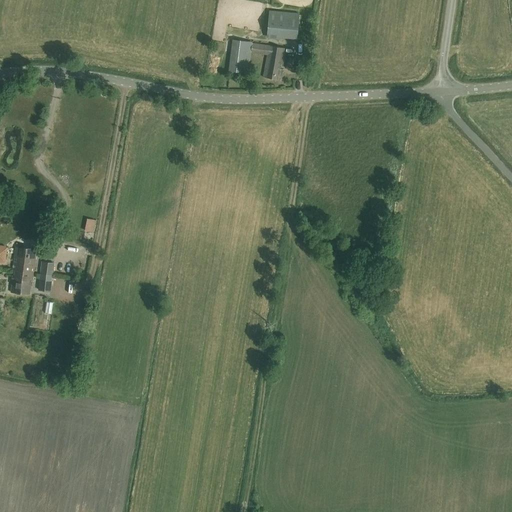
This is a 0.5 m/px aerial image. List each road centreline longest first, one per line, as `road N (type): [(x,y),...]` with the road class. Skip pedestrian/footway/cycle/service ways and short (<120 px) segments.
road 1 (tertiary): [(0,73),(51,70),(228,99),(441,91)]
road 2 (track): [(126,81),(92,273),(76,294)]
